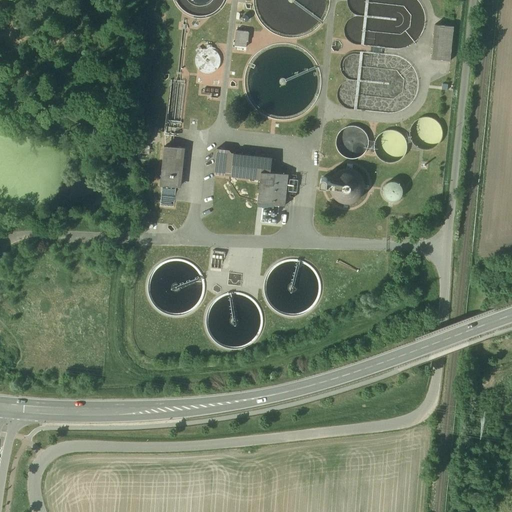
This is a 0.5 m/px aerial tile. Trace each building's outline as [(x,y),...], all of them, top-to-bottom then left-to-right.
[(454,27),(435,24),(431,59),(450,61),(454,27)] [(248,31),(236,30),(234,46),(246,47),(247,42),(248,41),(249,33),(248,32),(248,31)] [(212,45),(207,45),(206,48),(204,49),(202,49),(200,47),(195,50),(198,53),(197,55),(196,56),(195,58),(195,59),(195,61),(195,63),(195,64),(196,65),(196,67),(197,68),(198,69),(200,71),(201,72),(203,73),(205,73),(208,74),(211,73),(213,72),(215,71),(217,69),(218,68),(219,66),(220,65),(220,64),(220,62),(220,61),(220,59),(220,58),(220,57),(219,56),(218,54),(217,52),(216,51),(214,50),(211,49),(212,45)] [(169,147),(164,146),(160,185),(162,185),(160,206),(174,208),(176,187),(178,187),(179,178),(182,179),(185,148),(173,147),(169,147)] [(272,157),(231,153),(229,150),(223,149),(217,148),(214,151),(213,157),(216,160),(214,174),(260,179),(258,203),(285,206),(288,174),(270,172),(272,157)] [(344,169),(342,170),(339,171),(337,172),(336,173),(334,175),(333,176),(332,178),(331,180),(330,182),(328,182),(327,180),(326,178),(324,178),(322,178),(321,179),(320,180),(320,186),(330,187),(330,190),(331,193),(332,194),(332,196),(334,197),(335,198),(336,200),(338,201),(340,202),(343,203),(347,204),(351,203),(353,203),(355,202),(357,201),(358,199),(360,198),(361,197),(362,195),(363,193),(364,191),(364,189),(364,186),(364,184),(364,183),(364,181),(363,179),(362,177),(360,175),(358,173),(356,172),(354,170),(352,170),(349,169),(347,169),(344,169)] [(395,181),(393,181),(391,181),(388,182),(387,183),(385,185),(384,186),(383,188),(382,190),(383,192),(383,195),(384,196),(385,198),(387,200),(389,201),(391,201),(393,202),(395,201),(397,201),(399,200),(400,198),(402,196),(402,194),(403,192),(403,190),(402,188),(402,186),(400,185),(399,183),(397,182),(395,181)] [(223,252),(213,251),(210,271),(221,272),(223,252)]
